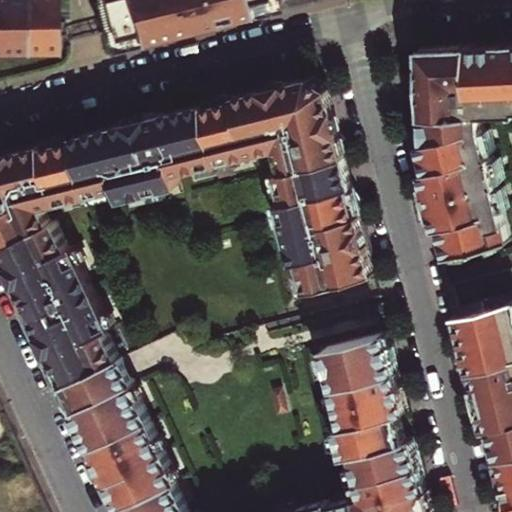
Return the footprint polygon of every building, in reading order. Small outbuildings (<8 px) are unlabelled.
[(0,0),(0,44),(26,45),(26,40),(58,39),(58,31),(64,31),(63,18),(58,18),(57,0),(0,0)] [(95,0),(103,28),(106,43),(278,0),(95,0)] [(507,235),(511,233),(511,225),(508,208),(511,206),(511,204),(508,186),(503,187),(501,181),(506,180),(502,159),(497,160),(495,154),(500,153),(496,135),(490,136),(490,121),(506,120),(505,125),(511,124),(511,43),(422,45),(423,65),(424,75),(426,112),(425,112),(428,136),(423,137),(424,165),(428,182),(431,195),(437,222),(443,221),(450,249),(455,248),(455,251),(472,248),(471,244),(491,239),(491,243),(508,238),(507,235)] [(309,286),(376,270),(368,234),(365,223),(360,224),(354,200),(343,153),(347,152),(344,138),(339,121),(330,84),(313,74),(184,105),(37,141),(0,149),(0,235),(9,255),(5,257),(10,270),(15,267),(24,287),(15,292),(22,308),(34,334),(44,330),(45,331),(39,334),(45,346),(51,344),(60,363),(54,365),(60,377),(65,375),(66,376),(118,351),(107,325),(112,323),(110,319),(117,316),(111,304),(104,307),(81,256),(87,252),(82,240),(75,243),(73,239),(68,242),(55,215),(50,217),(43,203),(53,199),(70,194),(72,202),(119,190),(121,194),(135,191),(137,198),(169,190),(167,183),(179,180),(176,168),(200,162),(202,170),(242,160),(240,153),(279,143),(285,167),(272,171),(278,191),(285,189),(287,197),(274,201),(279,221),(286,219),(296,257),(301,256),(304,266),(297,267),(302,288),(309,286)] [(505,480),(511,509),(511,294),(458,306),(471,361),(474,375),(483,411),(486,424),(491,423),(498,453),(503,452),(506,467),(509,479),(505,480)] [(122,350),(118,351),(66,376),(79,403),(75,405),(77,410),(74,411),(79,422),(83,421),(91,439),(110,480),(107,482),(111,492),(115,490),(121,503),(117,504),(120,511),(435,511),(433,502),(431,493),(430,487),(427,487),(413,434),(404,436),(398,410),(407,408),(403,394),(402,388),(387,328),(325,343),(326,347),(320,348),(323,362),(329,361),(336,386),(330,387),(333,401),(339,399),(345,422),(338,424),(339,425),(332,427),(336,443),(343,441),(345,453),(354,451),(355,455),(348,457),(351,470),(359,468),(363,485),(357,486),(359,494),(343,498),(331,500),(330,497),(299,505),(297,499),(285,503),(287,508),(271,511),(247,511),(244,511),(197,511),(195,506),(189,509),(175,479),(178,478),(176,474),(182,472),(176,460),(171,463),(162,445),(168,443),(162,431),(156,432),(139,395),(144,393),(138,380),(133,382),(132,380),(136,378),(122,350)]
